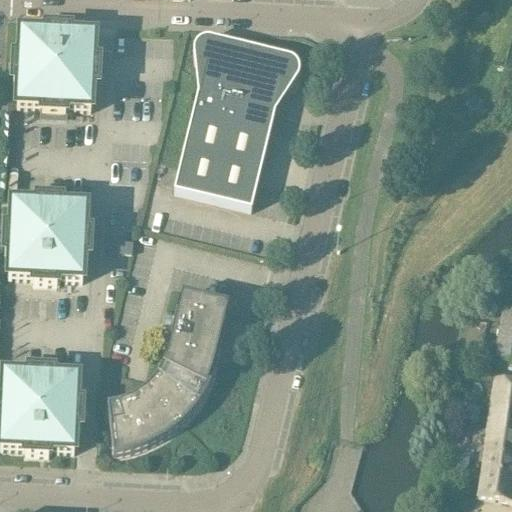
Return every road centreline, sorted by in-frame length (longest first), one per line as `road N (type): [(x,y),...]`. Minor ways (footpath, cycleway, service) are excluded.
road 1 (unclassified): [(225,503),(244,492),(298,299),(357,24)]
road 2 (unclassified): [(0,4),(357,24)]
road 3 (unclassified): [(225,503),(0,497)]
